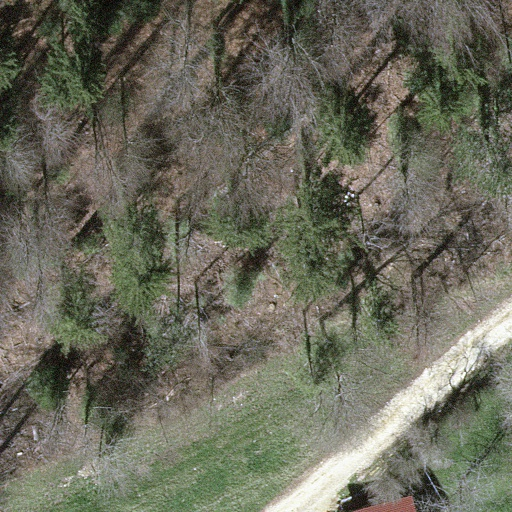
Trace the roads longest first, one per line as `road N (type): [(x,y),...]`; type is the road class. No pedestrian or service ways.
road 1 (track): [(511,315),(357,444)]
road 2 (track): [(357,444),(461,511)]
